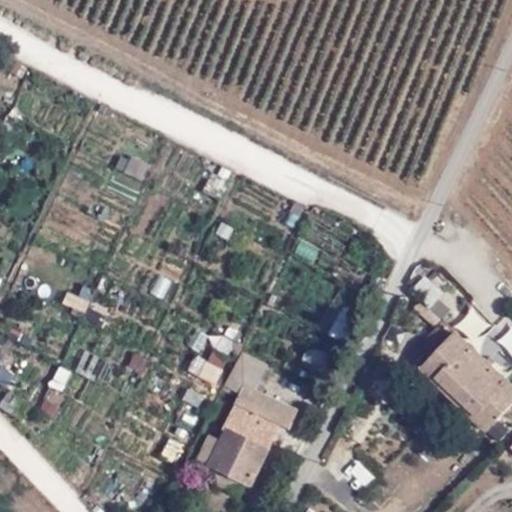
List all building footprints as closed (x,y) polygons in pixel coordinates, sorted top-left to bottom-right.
[(216,172),(206,190),(221,199),(232,180),(216,172)] [(218,222),(213,242),(246,251),(252,231),(218,222)] [(424,277),(412,293),(445,319),(458,304),(424,277)] [(187,345),(204,349),(208,332),(192,327),(187,345)] [(511,412),(511,380),(460,331),(420,374),(487,438),(511,412)] [(257,491),(297,410),(260,392),(276,360),(244,345),(224,386),(238,393),(219,431),(223,434),(207,466),(257,491)] [(308,346),(303,370),(326,375),(331,351),(308,346)] [(217,349),(203,374),(216,382),(230,357),(217,349)] [(9,391),(1,405),(24,418),(32,403),(9,391)] [(78,511),(0,430),(0,500),(11,511),(78,511)]
